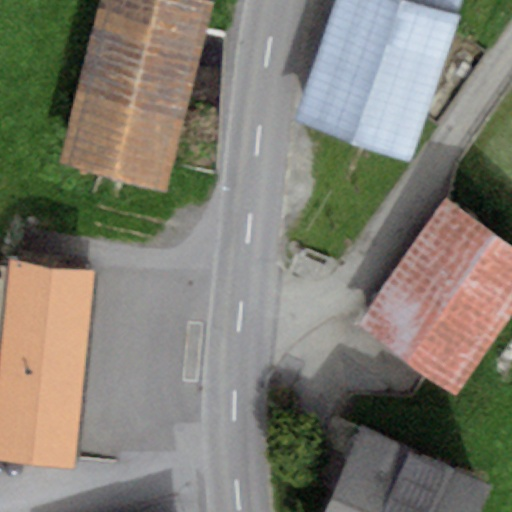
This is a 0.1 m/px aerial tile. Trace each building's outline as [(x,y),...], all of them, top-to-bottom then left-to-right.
[(191,0),(103,0),(60,163),(163,191),(213,6),(206,4),(191,0)] [(457,0),(340,0),(295,126),(399,163),(457,0)] [(511,300),(511,256),(439,207),(353,332),(447,396),(511,300)] [(0,461),(75,469),(94,273),(9,264),(0,352),(0,461)] [(478,511),(490,484),(358,429),(323,511),(478,511)]
